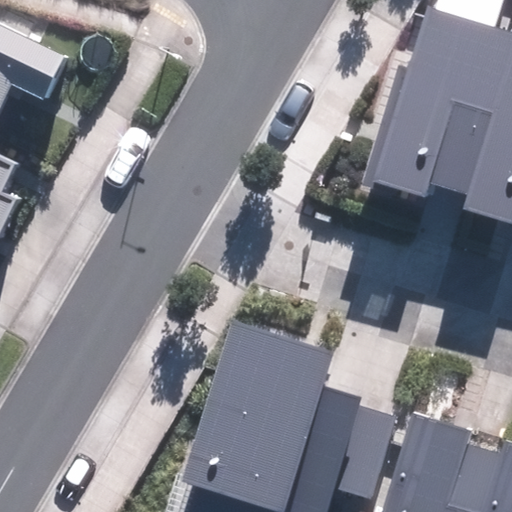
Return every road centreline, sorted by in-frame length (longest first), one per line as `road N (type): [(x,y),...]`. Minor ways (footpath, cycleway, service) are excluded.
road 1 (residential): [(151,213),(511,321)]
road 2 (residential): [(0,472),(151,213)]
road 3 (residential): [(151,213),(277,0)]
